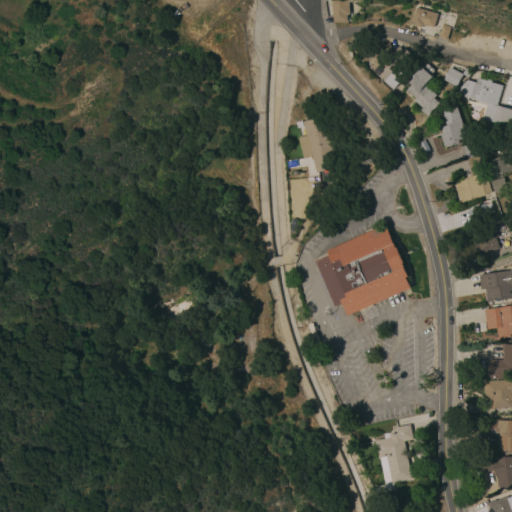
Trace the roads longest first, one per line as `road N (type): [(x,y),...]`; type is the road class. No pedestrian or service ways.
road 1 (primary): [(456,511),(443,420),(441,276),(418,192),(387,129),(269,0)]
road 2 (residential): [(511,67),(387,35),(347,33),(312,46)]
